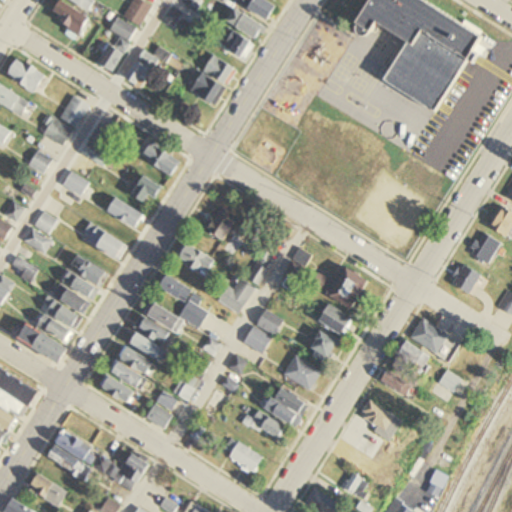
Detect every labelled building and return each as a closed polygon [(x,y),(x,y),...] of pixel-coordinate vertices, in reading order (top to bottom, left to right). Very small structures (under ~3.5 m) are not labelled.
[(70,0),(92,14),(99,3),(94,0),(70,0)] [(141,28),(154,9),(140,0),(135,0),(124,17),(141,28)] [(270,22),(279,8),(265,0),(246,0),(243,6),(270,22)] [(384,79),(435,112),(469,59),(475,62),(480,54),(474,50),(483,37),(425,0),(372,0),(357,24),(355,29),(356,32),(358,36),(363,37),(371,33),(378,22),(408,42),(384,79)] [(55,12),(71,23),(67,29),(81,38),(92,21),(62,1),(55,12)] [(164,22),(174,29),(183,15),(173,9),(164,22)] [(228,23),(259,41),(267,28),(236,10),(228,23)] [(115,73),(139,30),(119,19),(111,32),(119,36),(102,66),(115,73)] [(255,45),(234,32),(223,49),(245,62),(255,45)] [(154,57),(146,51),(127,79),(143,89),(167,54),(160,49),(154,57)] [(215,106),(236,68),(213,56),(193,94),(215,106)] [(9,75),(35,95),(47,78),(22,58),(9,75)] [(34,107),(5,85),(0,91),(0,102),(24,120),(34,107)] [(77,129),(92,106),(76,96),(61,118),(77,129)] [(65,148),(75,130),(54,119),(44,136),(65,148)] [(113,155),(103,148),(113,135),(101,127),(82,153),(104,168),(113,155)] [(182,162),(154,142),(143,157),(172,177),(182,162)] [(44,176),(54,161),(40,151),(30,166),(44,176)] [(63,186),(83,198),(92,184),(72,172),(63,186)] [(129,193),(144,203),(150,195),(157,200),(164,189),(142,173),(129,193)] [(109,213),(138,231),(146,217),(118,199),(109,213)] [(24,209),(13,204),(7,217),(18,223),(24,209)] [(509,238),(511,233),(511,210),(507,208),(494,229),(509,238)] [(231,234),(239,238),(246,227),(220,211),(207,231),(226,243),(231,234)] [(35,227),(50,236),(59,222),(45,212),(35,227)] [(82,242),(121,261),(130,245),(90,225),(82,242)] [(25,243),(46,256),(54,242),(33,230),(25,243)] [(491,267),(504,245),(485,233),(472,255),(491,267)] [(210,276),(217,260),(187,245),(179,260),(210,276)] [(109,274),(79,256),(71,270),(72,271),(64,283),(93,301),(109,274)] [(13,268),(24,273),(21,278),(33,285),(40,271),(17,260),(13,268)] [(473,296),(485,276),(467,266),(455,286),(473,296)] [(330,297),(358,312),(373,282),(346,268),(330,297)] [(188,304),(181,318),(156,305),(149,317),(179,333),(185,321),(201,329),(210,313),(190,302),(195,291),(168,276),(161,289),(188,304)] [(238,316),(249,302),(230,287),(219,301),(238,316)] [(86,315),(93,304),(70,290),(63,302),(86,315)] [(511,315),(511,293),(509,292),(499,308),(511,315)] [(21,341),(63,366),(73,349),(66,345),(83,318),(55,301),(38,330),(30,325),(21,341)] [(320,323),(346,337),(355,319),(330,305),(320,323)] [(284,321),(266,313),(259,327),(277,336),(284,321)] [(167,347),(174,335),(146,319),(131,344),(161,361),(169,348),(167,347)] [(448,361),(459,342),(423,321),(412,340),(448,361)] [(272,339),(254,329),(246,343),(264,354),(272,339)] [(330,362),(341,344),(323,333),(312,351),(330,362)] [(220,347),(209,340),(203,350),(214,357),(220,347)] [(420,383),(433,358),(406,344),(393,369),(420,383)] [(141,389),(148,376),(149,377),(157,363),(125,346),(118,359),(117,359),(110,372),(141,389)] [(214,365),(201,355),(173,390),(186,401),(214,365)] [(230,367),(238,372),(245,362),(237,357),(230,367)] [(285,375),(311,392),(323,374),(297,357),(285,375)] [(0,424),(11,431),(17,421),(0,411),(0,407),(1,406),(25,420),(41,393),(0,368),(0,424)] [(463,381),(447,372),(440,386),(456,394),(463,381)] [(410,398),(416,387),(389,373),(383,384),(410,398)] [(100,387),(130,406),(138,393),(108,375),(100,387)] [(267,410),(297,428),(311,405),(281,386),(267,410)] [(217,420),(229,398),(214,390),(202,412),(217,420)] [(158,401),(171,410),(177,402),(163,393),(158,401)] [(361,418),(390,439),(402,422),(374,401),(361,418)] [(147,418),(164,430),(174,417),(156,404),(147,418)] [(89,465),(97,453),(66,431),(58,442),(89,465)] [(254,475),(265,459),(241,443),(230,459),(254,475)] [(86,481),(92,470),(56,447),(49,458),(86,481)] [(111,476),(129,493),(152,470),(134,452),(111,476)] [(105,474),(112,464),(99,456),(93,467),(105,474)] [(346,489),(364,501),(374,486),(357,474),(346,489)] [(68,493),(41,475),(31,491),(58,509),(68,493)]
